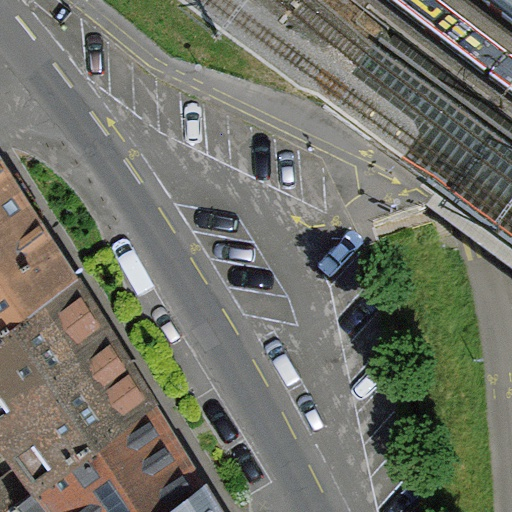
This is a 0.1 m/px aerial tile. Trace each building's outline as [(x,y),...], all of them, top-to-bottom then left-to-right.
[(0,178),(0,246),(37,221),(0,178)] [(0,284),(57,246),(37,221),(0,246),(0,284)] [(0,511),(2,511),(154,397),(57,246),(0,284),(0,448),(12,467),(0,476),(0,511)] [(160,511),(200,479),(154,397),(2,511),(160,511)] [(220,511),(200,479),(160,511),(220,511)]
